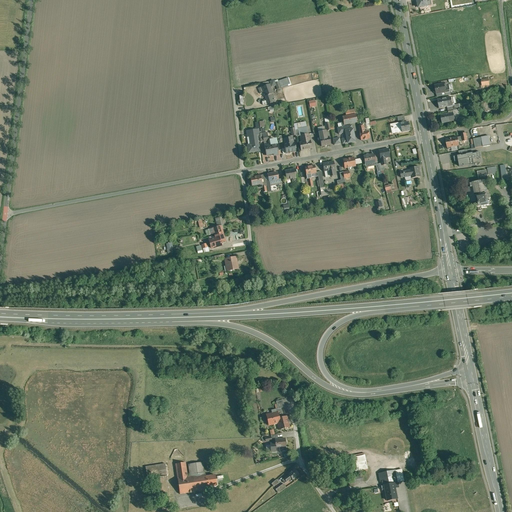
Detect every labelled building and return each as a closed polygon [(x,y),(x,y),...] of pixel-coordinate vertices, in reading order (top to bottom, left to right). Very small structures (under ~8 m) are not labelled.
[(265,86),(262,87),(268,104),(276,102),(269,84),(265,86)] [(444,84),(435,86),(435,90),(434,90),(434,92),(435,93),(436,93),(436,94),(445,92),(445,94),(450,93),(448,85),(445,85),(444,84)] [(451,98),(438,100),(439,109),(448,107),(448,106),(453,105),(451,98)] [(458,110),(448,112),(448,114),(441,116),(442,123),(455,121),(454,115),(457,114),(459,114),(459,111),(459,110),(458,110)] [(356,114),(342,117),(344,125),(357,123),(357,122),(356,114)] [(369,118),(366,119),(368,129),(371,128),(371,126),(377,125),(376,121),(370,122),(369,118)] [(401,122),(392,124),(394,134),(403,132),(401,124),(401,122)] [(409,122),(405,123),(404,122),(401,122),(401,124),(403,132),(411,131),(409,122)] [(351,125),(337,128),(338,134),(343,133),(344,139),(341,139),(342,144),(348,143),(355,142),(353,133),(351,125)] [(307,128),(295,130),(295,135),(296,137),(300,136),(308,134),(307,128)] [(259,129),(246,131),(247,137),(251,137),(252,145),(248,146),(249,152),(259,151),(258,144),(256,135),(260,134),(259,129)] [(326,131),(318,132),(321,147),(330,145),(329,137),(327,137),(326,131)] [(360,132),(359,132),(361,140),(364,140),(367,139),(366,139),(370,138),(368,131),(364,131),(360,132)] [(458,137),(446,139),(447,148),(448,149),(449,149),(450,149),(451,148),(451,147),(459,146),(459,142),(467,140),(466,133),(461,134),(462,136),(458,137)] [(308,134),(300,136),(302,146),(299,147),(300,151),(303,150),(311,149),(310,141),(309,141),(308,134)] [(481,137),(473,139),(475,148),(483,146),(481,137)] [(292,138),(283,139),(284,145),(285,153),(295,152),(294,143),(293,143),(292,138)] [(276,144),(264,146),(266,155),(273,154),(273,156),(278,155),(276,144)] [(388,149),(378,151),(380,159),(382,166),(386,165),(385,158),(390,157),(389,154),(390,153),(389,150),(388,150),(388,149)] [(459,156),(451,158),(453,166),(457,166),(458,170),(474,169),(473,161),(481,160),(480,152),(468,154),(468,151),(458,152),(459,156)] [(369,154),(366,155),(366,156),(363,156),(365,165),(365,164),(375,163),(373,154),(369,155),(369,154)] [(354,158),(343,160),(345,168),(348,168),(348,170),(353,169),(353,167),(355,166),(354,158)] [(334,162),(323,164),(324,172),(329,171),(330,177),(336,176),(335,170),(334,162)] [(315,165),(305,167),(306,175),(316,173),(315,165)] [(419,167),(410,168),(411,171),(408,171),(404,172),(400,172),(401,178),(410,176),(410,177),(412,177),(412,178),(421,177),(419,167)] [(496,167),(487,168),(488,175),(494,174),(495,178),(498,178),(496,167)] [(296,169),(285,171),(286,180),(291,179),(296,178),(297,178),(296,173),(297,173),(297,172),(297,170),(296,170),(296,169)] [(486,170),(477,172),(479,182),(484,181),(488,180),(486,170)] [(277,172),(268,174),(270,187),(278,185),(282,184),(281,179),(278,180),(277,172)] [(343,172),(340,173),(341,180),(337,181),(338,185),(345,184),(343,172)] [(261,176),(250,178),(252,186),(256,185),(257,189),(262,188),(262,187),(263,186),(261,176)] [(479,182),(473,183),(473,184),(470,184),(471,187),(473,187),(475,197),(476,202),(477,201),(477,203),(476,204),(475,205),(475,207),(477,208),(477,207),(477,208),(478,208),(481,207),(492,205),(491,200),(488,201),(487,199),(490,199),(490,198),(490,194),(489,194),(487,194),(486,190),(484,181),(479,182)] [(221,226),(208,230),(210,235),(214,233),(215,236),(223,233),(221,226)] [(215,236),(214,236),(215,238),(209,240),(211,248),(222,245),(221,242),(226,241),(223,233),(223,234),(223,233),(215,236)] [(236,257),(225,259),(227,271),(238,269),(236,261),(237,261),(236,257)] [(283,400),(276,402),(278,408),(271,410),(272,414),(278,412),(278,413),(282,411),(281,408),(285,407),(283,400)] [(287,416),(279,418),(278,413),(278,412),(272,414),(267,415),(269,425),(278,423),(279,430),(290,427),(287,416)] [(285,439),(275,439),(275,444),(270,444),(271,451),(276,451),(276,447),(286,447),(285,439)] [(361,454),(351,456),(355,474),(365,472),(361,454)] [(185,462),(176,464),(178,478),(187,476),(185,462)] [(203,462),(189,464),(190,476),(204,474),(203,462)] [(165,463),(146,466),(147,479),(153,478),(167,476),(165,463)] [(395,465),(378,468),(381,486),(398,483),(395,465)] [(295,469),(288,474),(289,475),(291,478),(293,480),(299,475),(295,469)] [(187,476),(178,478),(180,494),(208,490),(208,487),(206,477),(206,474),(204,474),(190,476),(187,476)] [(215,475),(206,477),(208,487),(217,486),(215,475)] [(167,476),(153,478),(156,498),(170,496),(167,476)] [(283,484),(276,489),(278,493),(286,488),(283,484)] [(396,488),(386,490),(388,501),(398,499),(396,488)]
